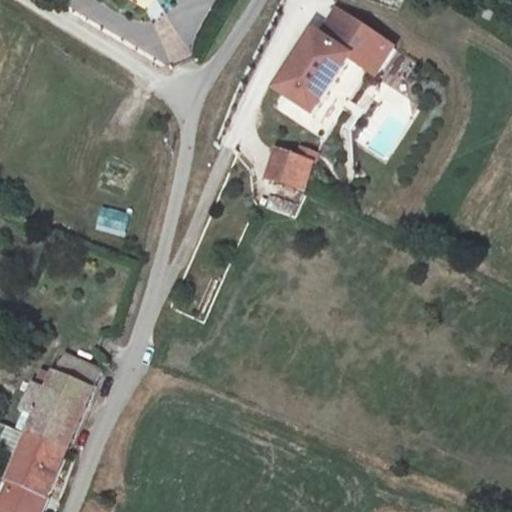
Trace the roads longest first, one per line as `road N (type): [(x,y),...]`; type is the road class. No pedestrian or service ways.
road 1 (unclassified): [(81,511),(170,248),(195,101),(252,0)]
road 2 (track): [(158,78),(129,82),(0,0)]
